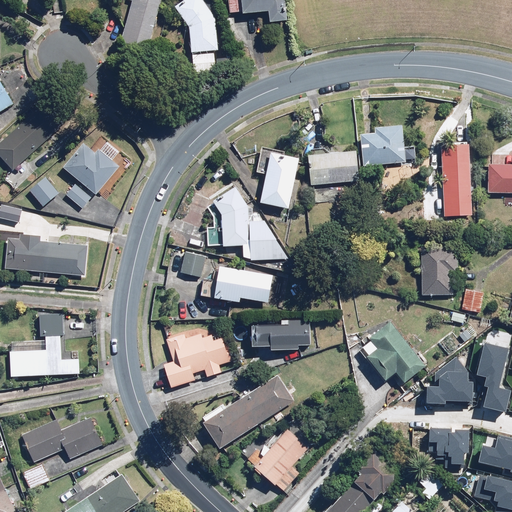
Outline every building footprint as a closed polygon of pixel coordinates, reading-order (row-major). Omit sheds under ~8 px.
[(162,0),(133,0),(122,44),(149,51),(162,0)] [(216,18),(202,0),(187,0),(176,8),(191,28),(194,75),(215,74),(213,50),(218,49),(216,18)] [(229,0),(231,14),(244,12),(245,15),(271,12),(272,22),(289,20),(286,0),(229,0)] [(0,79),(0,113),(15,104),(0,79)] [(0,143),(0,156),(13,171),(66,125),(46,103),(0,143)] [(406,162),(403,126),(375,128),(376,134),(363,135),(365,165),(406,162)] [(98,144),(92,150),(83,142),(63,166),(97,194),(120,167),(111,159),(113,156),(98,144)] [(471,144),(444,144),(445,216),(472,216),(471,144)] [(258,171),(267,173),(262,202),(290,207),(300,158),(285,155),(286,151),(263,146),(258,171)] [(358,150),(309,155),(312,185),(361,180),(358,150)] [(511,163),(489,163),(489,192),(511,192),(511,163)] [(60,193),(44,173),(27,186),(43,206),(60,193)] [(92,198),(76,184),(66,194),(82,208),(92,198)] [(249,206),(235,186),(214,200),(216,203),(209,206),(215,217),(215,227),(208,227),(208,245),(244,245),(244,257),(252,258),(252,260),(289,259),(266,221),(249,221),(249,206)] [(88,244),(10,238),(8,270),(85,276),(88,244)] [(187,247),(174,246),(173,255),(186,256),(184,274),(204,277),(207,255),(187,252),(187,247)] [(458,274),(459,247),(424,246),(422,294),(453,295),(454,274),(458,274)] [(221,266),(216,299),(241,302),(242,297),(268,301),(272,274),(221,266)] [(483,291),(466,289),(464,310),(482,311),(483,291)] [(64,314),(40,313),(39,336),(47,337),(47,350),(11,351),(12,375),(11,375),(80,374),(80,359),(62,359),(61,337),(63,337),(64,314)] [(310,344),(310,319),(288,319),(288,324),(253,323),(253,345),(273,345),(272,349),(300,350),(300,344),(310,344)] [(391,320),(370,337),(379,349),(369,357),(387,380),(398,372),(406,382),(427,366),(391,320)] [(164,365),(172,387),(197,379),(195,373),(205,370),(208,377),(222,372),(220,365),(231,361),(224,337),(214,341),(212,335),(203,338),(201,333),(186,338),(185,335),(168,340),(175,361),(164,365)] [(464,375),(471,376),(468,386),(473,387),(468,406),(494,412),(499,389),(487,387),(497,348),(472,342),(464,375)] [(412,386),(410,403),(428,405),(429,399),(459,401),(460,381),(453,381),(454,370),(458,367),(450,357),(430,372),(429,387),(412,386)] [(207,419),(203,422),(220,449),(296,401),(278,374),(227,406),(226,403),(205,416),(207,419)] [(25,435),(37,462),(64,450),(68,459),(104,443),(91,415),(61,429),(57,421),(25,435)] [(264,444),(259,450),(250,461),(256,466),(277,484),(309,447),(287,429),(270,449),(264,444)] [(436,465),(451,465),(451,452),(456,452),(456,431),(416,430),(415,440),(424,440),(424,459),(436,459),(436,465)] [(466,444),(461,462),(511,475),(511,441),(486,435),(483,448),(466,444)] [(403,474),(374,449),(357,469),(364,474),(331,511),(363,511),(383,490),(387,493),(403,474)] [(51,479),(44,463),(23,473),(31,489),(51,479)] [(81,483),(89,496),(64,511),(123,511),(141,501),(124,474),(109,483),(100,470),(81,483)] [(480,502),(488,504),(485,511),(511,511),(511,506),(507,505),(511,488),(511,486),(471,475),(466,491),(481,496),(480,502)] [(16,511),(0,476),(0,511),(16,511)]
